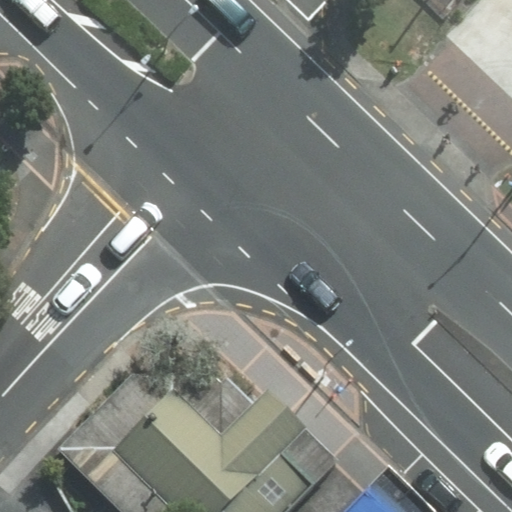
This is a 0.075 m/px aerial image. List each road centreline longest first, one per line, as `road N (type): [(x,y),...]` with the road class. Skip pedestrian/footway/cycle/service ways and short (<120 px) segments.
road 1 (primary): [(511,450),(201,163)]
road 2 (primary): [(279,77),(511,309)]
road 3 (residential): [(201,163),(0,390)]
road 4 (primary): [(201,163),(36,0)]
